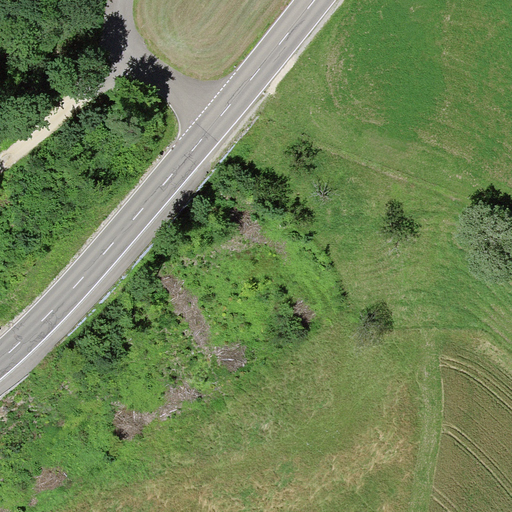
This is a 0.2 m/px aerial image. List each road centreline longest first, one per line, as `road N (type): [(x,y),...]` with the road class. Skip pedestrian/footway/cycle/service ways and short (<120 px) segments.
road 1 (secondary): [(315,0),(160,192),(0,356)]
road 2 (track): [(127,62),(0,165)]
road 3 (track): [(419,511),(431,441),(424,355)]
